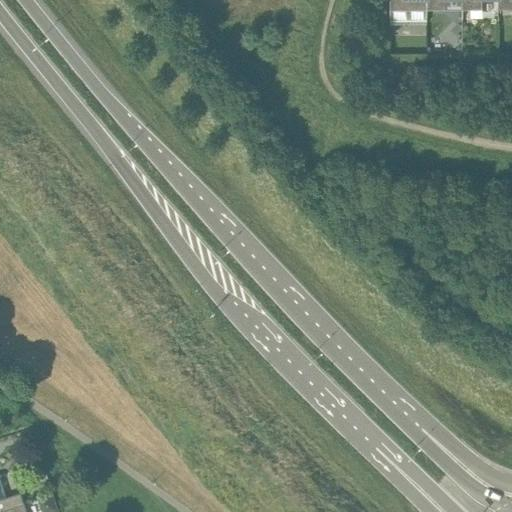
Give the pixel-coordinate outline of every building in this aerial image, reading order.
[(389,0),(389,10),(426,10),(426,0),(389,0)] [(461,0),(461,10),(462,10),(462,0),(426,0),(426,10),(445,10),(445,0),(461,0)] [(497,0),(497,10),(498,10),(498,0),(462,0),(462,10),(481,10),(481,0),(497,0)] [(511,0),(498,0),(498,10),(511,9),(511,0)] [(0,511),(24,505),(20,493),(8,497),(6,498),(0,478),(0,511)] [(50,511),(57,510),(53,496),(38,500),(42,511),(50,511)]
